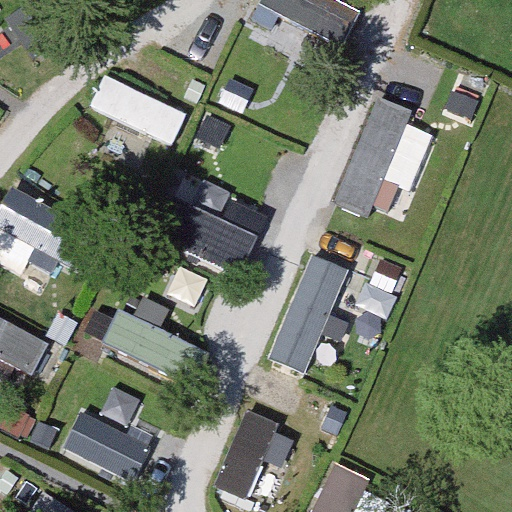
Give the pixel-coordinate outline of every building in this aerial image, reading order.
[(313,0),(270,0),(264,12),(338,49),(353,15),(313,0)] [(22,8),(0,31),(0,69),(18,84),(65,55),(22,8)] [(106,71),(95,100),(177,144),(196,117),(106,71)] [(378,96),(335,201),(372,213),(412,108),(378,96)] [(15,191),(0,223),(0,226),(58,255),(74,221),(15,191)] [(179,203),(167,231),(240,269),(255,249),(179,203)] [(309,254),(275,333),(270,356),(299,370),(349,270),(309,254)] [(119,312),(101,349),(188,390),(206,353),(119,312)] [(0,316),(0,362),(32,380),(52,345),(0,316)] [(100,396),(70,444),(117,468),(146,422),(100,396)] [(245,413),(212,474),(239,492),(275,427),(245,413)] [(335,461),(305,511),(354,511),(369,484),(335,461)] [(75,511),(47,495),(34,511),(75,511)]
